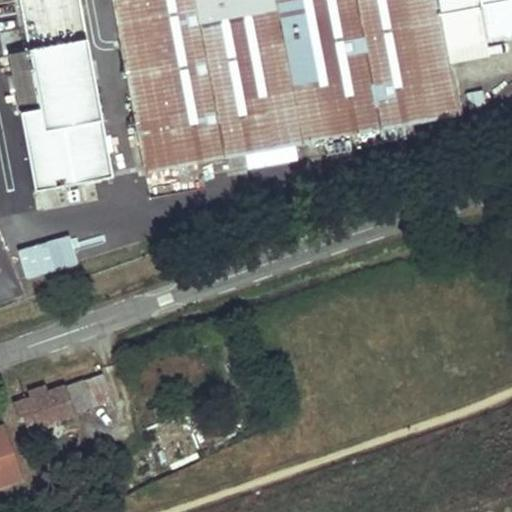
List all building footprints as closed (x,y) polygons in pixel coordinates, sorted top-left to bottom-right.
[(78,0),(19,0),(20,3),(2,6),(36,192),(55,188),(59,208),(96,201),(93,181),(112,177),(78,0)] [(511,0),(112,0),(150,201),(203,191),(198,164),(327,140),(330,159),(350,155),(347,137),(380,131),(404,126),(460,116),(451,66),(490,59),(487,41),(511,35),(511,0)] [(468,96),(471,113),(485,105),(483,92),(468,96)] [(404,126),(380,131),(382,144),(406,139),(404,126)] [(20,264),(31,290),(73,272),(61,246),(20,264)] [(218,339),(214,328),(192,335),(197,347),(218,339)] [(111,401),(102,376),(0,412),(0,416),(3,424),(23,417),(28,430),(111,401)] [(14,465),(7,443),(0,445),(0,459),(3,469),(14,465)]
